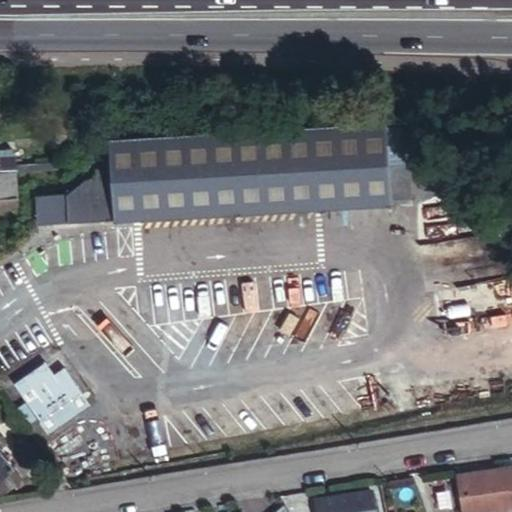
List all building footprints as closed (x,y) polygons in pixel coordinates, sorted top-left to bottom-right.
[(0,116),(8,116),(9,97),(0,97),(0,116)] [(90,128),(90,112),(56,113),(57,130),(90,128)] [(411,136),(410,118),(390,120),(394,175),(414,174),(413,159),(411,136)] [(394,175),(390,120),(289,128),(290,131),(276,132),(278,172),(293,172),(296,210),(397,202),(397,199),(415,198),(414,174),(394,175)] [(290,131),(289,128),(134,140),(136,169),(121,171),(122,185),(109,187),(94,200),(97,228),(296,210),(293,172),(278,172),(276,132),(290,131)] [(423,135),(411,136),(413,159),(424,157),(423,135)] [(0,169),(19,169),(18,162),(18,158),(12,158),(11,154),(0,154),(0,169)] [(60,167),(66,159),(18,162),(19,169),(60,167)] [(0,196),(21,196),(19,169),(0,169),(0,196)] [(97,228),(94,200),(62,203),(64,229),(97,228)] [(45,355),(14,377),(41,415),(82,386),(64,360),(54,368),(45,355)] [(0,476),(13,465),(13,464),(0,447),(0,476)] [(13,465),(0,476),(0,492),(0,493),(21,475),(13,465)] [(511,465),(458,473),(463,511),(474,511),(511,506),(511,465)] [(375,511),(372,488),(316,497),(318,511),(375,511)]
